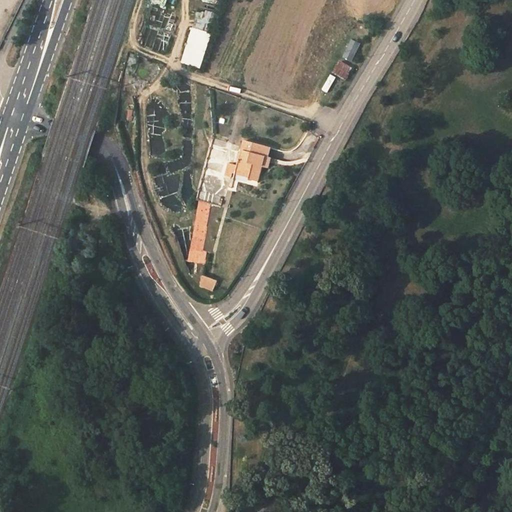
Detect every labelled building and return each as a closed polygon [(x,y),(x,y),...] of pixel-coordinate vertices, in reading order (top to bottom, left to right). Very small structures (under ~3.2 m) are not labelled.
[(182,63),(199,68),(215,18),(207,16),(202,31),(193,28),(182,63)] [(344,58),(354,61),(359,43),(350,40),(344,58)] [(340,61),(334,73),(346,80),(353,68),(340,61)] [(258,182),(262,167),(265,158),(268,159),(271,149),(243,141),(238,160),(239,160),(237,166),(236,171),(249,175),(248,179),(258,182)] [(265,158),(262,167),(268,168),(271,159),(268,159),(265,158)] [(235,174),(236,171),(237,166),(231,165),(228,164),(224,176),(228,177),(231,178),(232,173),(235,174)] [(187,262),(205,265),(208,252),(212,253),(215,240),(205,239),(211,204),(198,201),(187,262)] [(216,278),(205,274),(200,285),(211,290),(216,278)] [(219,307),(223,314),(234,308),(230,300),(219,307)]
